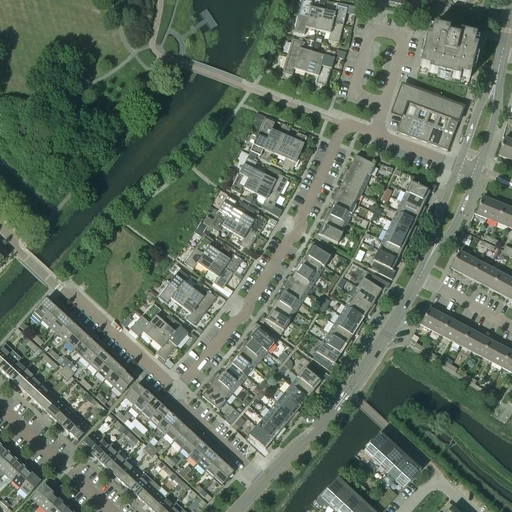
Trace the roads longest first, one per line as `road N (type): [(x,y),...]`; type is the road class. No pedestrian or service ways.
road 1 (residential): [(374,134),(339,130),(296,231),(245,312),(171,397)]
road 2 (tertiary): [(261,484),(347,391),(417,280)]
road 3 (residential): [(171,397),(164,380),(0,228)]
road 4 (residential): [(384,104),(403,38),(370,30),(353,92)]
road 5 (residential): [(112,511),(0,407)]
road 6 (residential): [(261,484),(171,397)]
